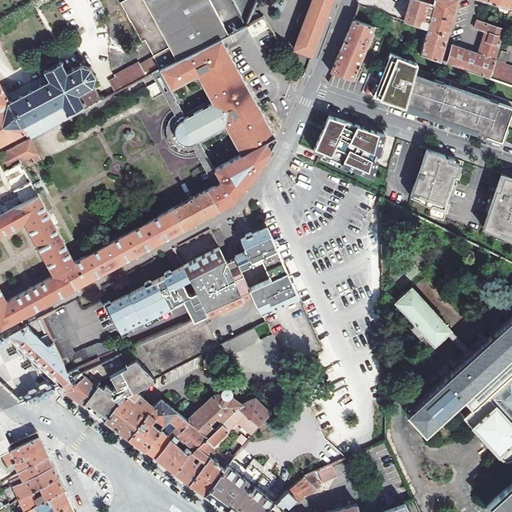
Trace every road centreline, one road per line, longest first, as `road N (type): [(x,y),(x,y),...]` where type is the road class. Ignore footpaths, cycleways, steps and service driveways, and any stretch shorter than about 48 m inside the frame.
road 1 (residential): [(310,89),(273,167),(235,206),(58,301)]
road 2 (residential): [(310,89),(511,160)]
road 3 (tertiary): [(138,483),(80,438),(0,398)]
